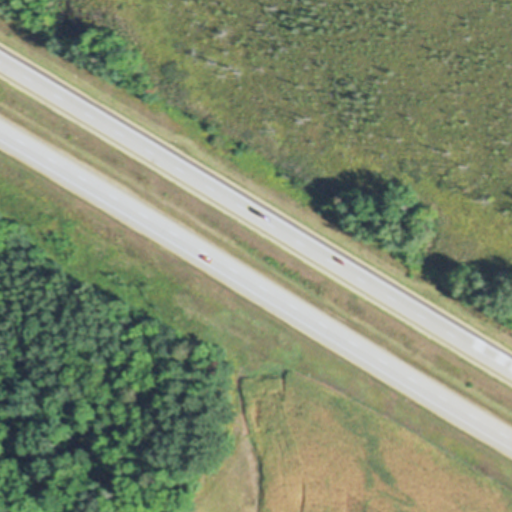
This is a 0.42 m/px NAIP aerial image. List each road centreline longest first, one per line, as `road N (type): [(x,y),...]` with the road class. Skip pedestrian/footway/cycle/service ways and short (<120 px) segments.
road 1 (motorway): [(0,132),(511,440)]
road 2 (motorway): [(511,366),(0,59)]
